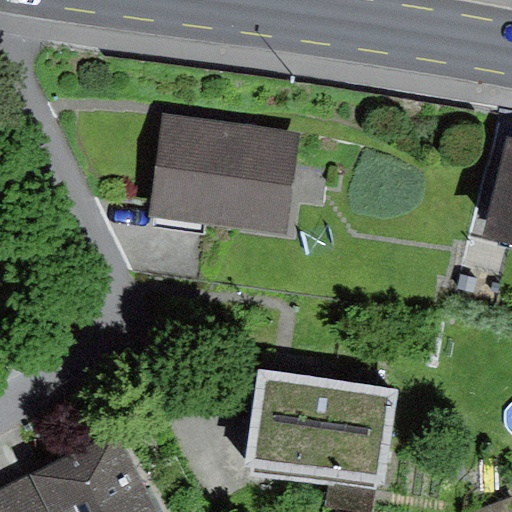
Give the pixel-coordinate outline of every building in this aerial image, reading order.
[(298,135),(163,116),(149,221),(283,239),(298,135)] [(511,142),(507,141),(483,244),(511,250),(511,142)] [(399,394),(260,374),(246,470),(329,482),(377,489),(385,490),(399,394)] [(0,511),(157,511),(118,435),(0,496),(0,511)] [(329,482),(325,508),(345,511),(373,511),(377,489),(329,482)] [(511,511),(511,499),(476,511),(511,511)]
